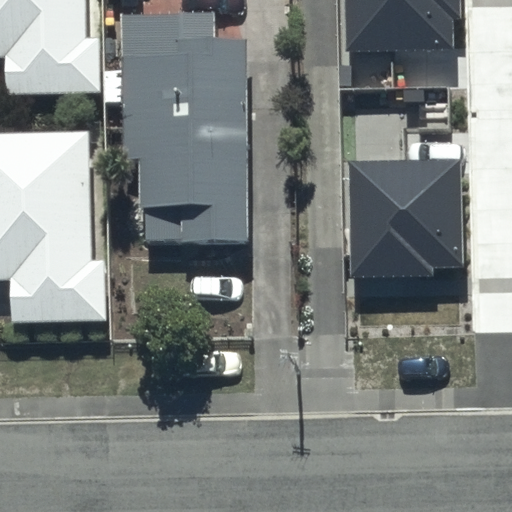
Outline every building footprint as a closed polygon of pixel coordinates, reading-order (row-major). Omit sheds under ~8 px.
[(79,0),(0,0),(0,52),(5,52),(5,94),(98,93),(97,34),(80,35),(79,0)] [(345,0),(347,51),(452,49),(452,20),(461,20),(460,0),(345,0)] [(245,260),(243,51),(218,51),(218,30),(120,31),(122,173),(139,173),(140,221),(144,221),(145,249),(181,249),(181,260),(245,260)] [(84,143),(0,143),(0,279),(10,279),(11,321),(104,320),(103,261),(86,261),(84,143)] [(461,161),(351,163),(353,276),(433,274),(433,268),(463,268),(461,161)]
